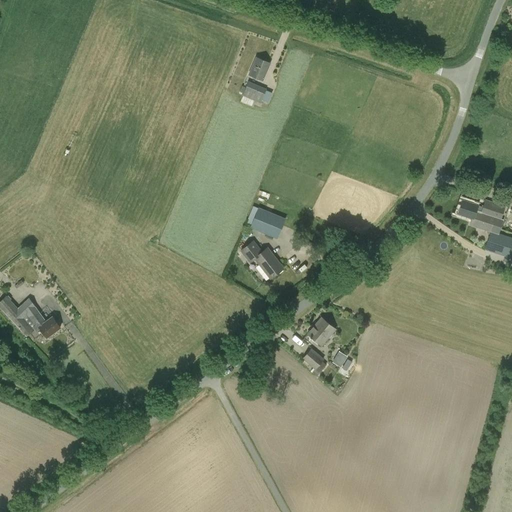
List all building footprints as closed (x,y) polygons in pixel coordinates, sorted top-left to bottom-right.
[(262,80),(269,63),(256,58),(249,75),(262,80)] [(267,89),(248,81),(245,87),(242,86),(239,91),(243,93),(242,95),(243,96),(241,101),(251,106),(254,100),(260,103),(262,99),(268,102),(272,92),(266,90),(267,89)] [(470,225),(490,231),(495,233),(496,233),(504,206),(485,200),(483,207),(462,200),(457,213),(472,218),(470,225)] [(260,208),(256,218),(252,227),(278,237),(282,227),(285,218),(260,208)] [(511,237),(496,233),(495,233),(490,231),(484,250),(511,259),(511,237)] [(267,248),(262,252),(254,240),(240,250),(250,263),(256,259),(270,278),(282,269),(267,248)] [(36,331),(40,328),(46,337),(60,327),(52,317),(46,321),(29,298),(17,307),(6,296),(0,301),(0,306),(27,337),(35,330),(36,331)] [(321,345),(335,329),(321,318),(308,334),(321,345)] [(324,359),(311,348),(302,358),(314,369),(312,372),(317,376),(325,366),(321,362),(324,359)] [(338,351),(331,362),(340,367),(346,356),(338,351)] [(341,368),(346,370),(352,361),(347,358),(341,368)]
